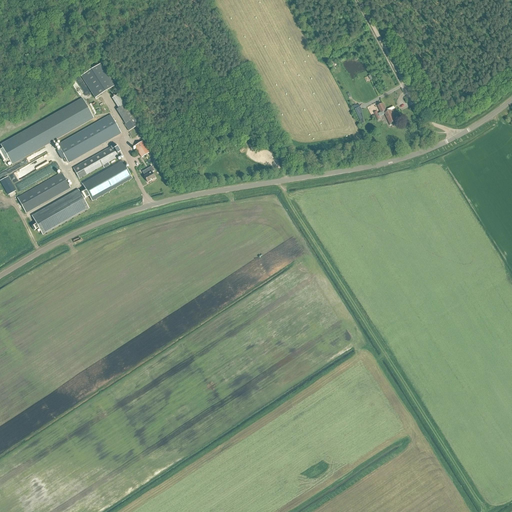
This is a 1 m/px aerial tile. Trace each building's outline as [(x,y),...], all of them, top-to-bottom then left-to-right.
[(115,87),(101,65),(81,78),(95,100),(115,87)] [(112,99),(118,109),(127,103),(121,93),(112,99)] [(3,149),(0,150),(0,154),(4,161),(8,159),(12,165),(94,119),(82,99),(0,145),(3,149)] [(374,113),(374,115),(377,121),(381,119),(380,116),(384,114),(385,116),(387,119),(389,124),(395,121),(394,119),(394,118),(393,115),(390,111),(388,112),(386,110),(384,107),(382,104),(377,106),(379,110),(380,111),(381,113),(378,114),(378,113),(377,111),(374,113)] [(362,110),(360,107),(355,110),(362,124),(364,123),(362,110)] [(68,164),(121,134),(110,115),(57,145),(68,164)] [(134,146),(141,158),(150,153),(143,141),(134,146)] [(121,155),(115,145),(73,169),(79,179),(121,155)] [(23,185),(63,167),(60,160),(20,179),(23,185)] [(25,167),(27,171),(32,168),(34,172),(40,169),(35,161),(25,167)] [(82,185),(86,192),(81,195),(84,200),(89,197),(91,202),(132,180),(122,162),(82,185)] [(142,172),(145,177),(144,178),(147,184),(155,179),(151,173),(154,172),(151,167),(142,172)] [(70,188),(61,173),(17,198),(25,213),(70,188)] [(42,235),(89,209),(84,200),(81,195),(78,190),(31,216),(42,235)]
